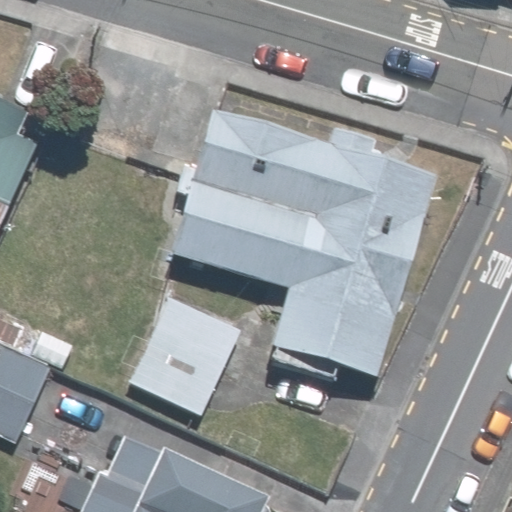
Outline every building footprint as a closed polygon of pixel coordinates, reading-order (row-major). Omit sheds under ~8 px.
[(189,100),(149,263),(260,291),(246,349),(377,382),(426,181),(375,168),(381,148),(189,100)] [(0,204),(20,163),(0,152),(0,118),(1,116),(0,115),(0,204)] [(237,329),(154,291),(115,379),(198,417),(237,329)] [(0,435),(31,367),(0,352),(0,435)] [(102,431),(64,511),(242,511),(248,499),(102,431)]
